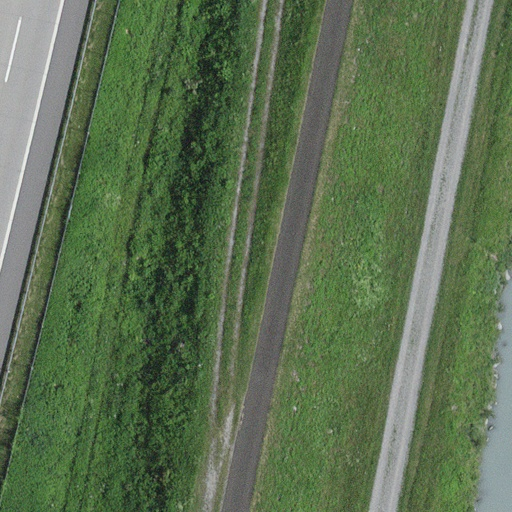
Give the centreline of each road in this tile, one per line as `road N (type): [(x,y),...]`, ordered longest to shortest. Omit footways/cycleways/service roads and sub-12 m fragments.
road 1 (track): [(340,0),(236,511)]
road 2 (track): [(394,511),(493,0)]
road 3 (unknown): [(276,0),(222,406),(240,488)]
